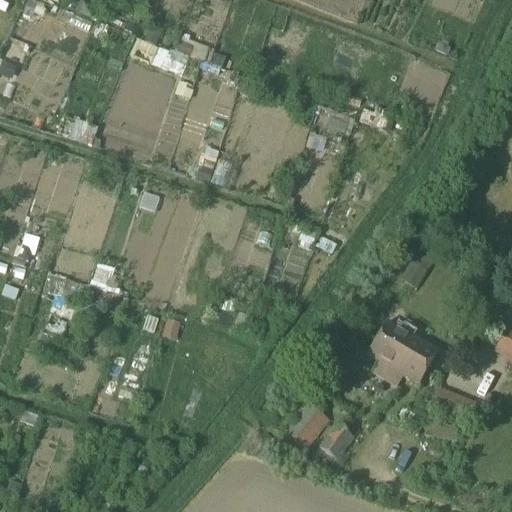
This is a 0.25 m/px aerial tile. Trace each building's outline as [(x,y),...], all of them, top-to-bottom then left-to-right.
[(143,192),(138,206),(151,210),(155,197),(143,192)] [(375,340),(428,370),(437,354),(385,323),(375,340)] [(490,357),(506,365),(505,367),(511,371),(511,333),(506,330),(490,357)] [(375,340),(365,357),(417,388),(428,370),(375,340)] [(329,422),(334,426),(343,432),(353,418),(315,392),(282,433),(307,452),(329,422)] [(426,421),(424,438),(456,444),(457,441),(459,426),(426,421)] [(343,432),(334,426),(318,448),(336,463),(354,440),(343,432)]
